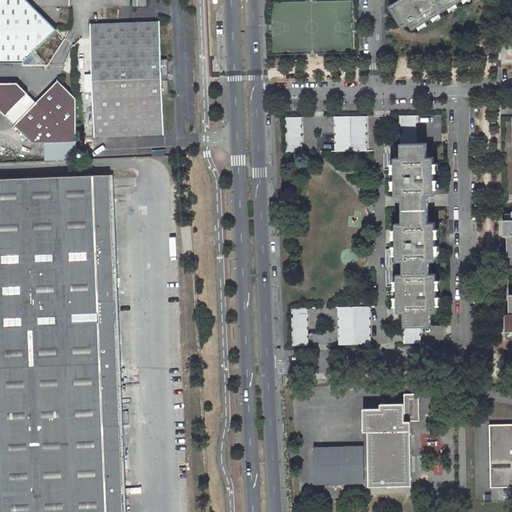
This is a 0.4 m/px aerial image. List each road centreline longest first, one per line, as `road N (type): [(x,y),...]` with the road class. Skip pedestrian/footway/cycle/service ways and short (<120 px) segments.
road 1 (secondary): [(231,0),(252,511)]
road 2 (residential): [(460,89),(463,356),(449,366),(267,367)]
road 3 (secondary): [(267,367),(255,94)]
road 4 (secondary): [(276,511),(267,367)]
road 5 (residential): [(376,92),(255,94)]
